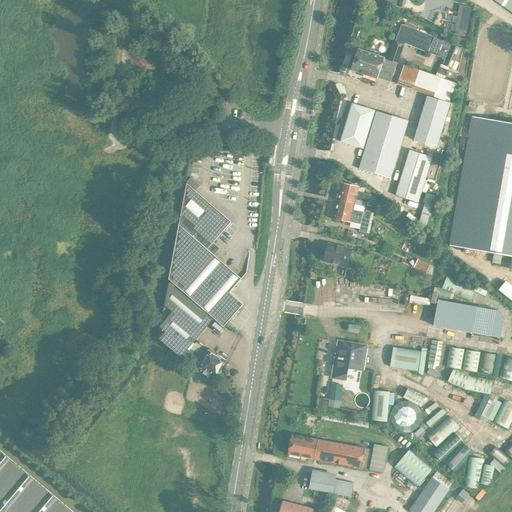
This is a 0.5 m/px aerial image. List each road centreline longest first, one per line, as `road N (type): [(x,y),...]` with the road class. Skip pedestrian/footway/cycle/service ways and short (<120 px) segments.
road 1 (tertiary): [(276,224),(230,511)]
road 2 (tertiary): [(304,56),(285,127),(276,224)]
road 3 (tertiary): [(276,224),(304,56)]
